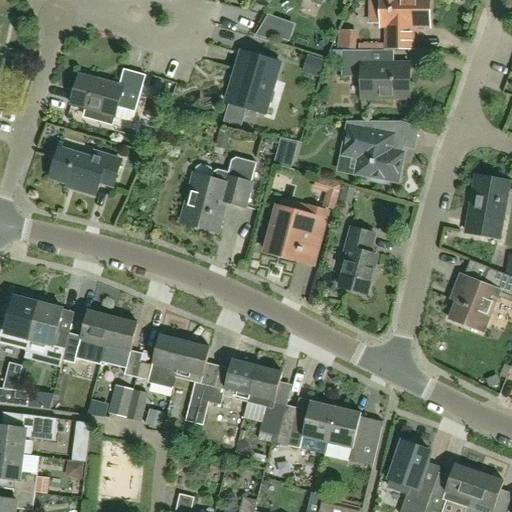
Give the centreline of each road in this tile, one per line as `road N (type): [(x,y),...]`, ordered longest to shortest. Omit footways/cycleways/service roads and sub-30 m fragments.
road 1 (residential): [(397,374),(168,268),(0,224)]
road 2 (residential): [(397,374),(421,252),(461,124)]
road 3 (residential): [(211,37),(97,15),(56,30)]
road 4 (residential): [(56,30),(17,155)]
road 5 (residential): [(461,124),(495,28),(491,0)]
road 6 (residential): [(511,429),(397,374)]
